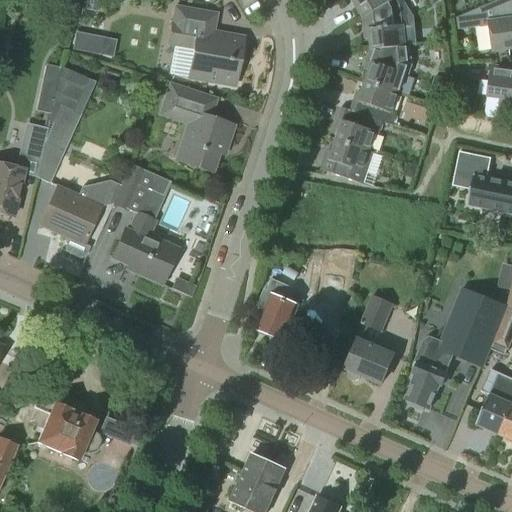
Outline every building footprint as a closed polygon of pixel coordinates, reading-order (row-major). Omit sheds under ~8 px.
[(356,0),(360,6),(356,8),(362,19),(393,0),(356,0)] [(405,4),(402,0),(393,0),(362,19),(364,31),(368,31),(370,50),(405,47),(405,46),(403,27),(408,27),(405,4)] [(511,0),(500,0),(456,19),(458,31),(490,26),(493,51),(511,48),(511,0)] [(189,78),(194,79),(234,86),(235,82),(238,79),(240,70),(237,67),(242,39),(213,34),(216,15),(175,7),(168,45),(193,50),(189,78)] [(75,34),(72,50),(92,54),(95,38),(75,34)] [(364,84),(397,95),(404,75),(409,76),(412,66),(410,46),(405,46),(405,47),(370,50),(366,63),(371,64),(364,84)] [(61,68),(45,64),(41,80),(57,83),(61,68)] [(511,113),(511,69),(491,67),(487,98),(500,100),(498,111),(511,113)] [(61,68),(48,130),(42,159),(37,179),(49,184),(64,153),(60,151),(76,114),(73,113),(83,89),(89,87),(91,82),(61,68)] [(446,83),(435,79),(427,101),(438,105),(446,83)] [(169,84),(162,106),(160,115),(188,124),(176,160),(211,172),(217,155),(223,157),(226,146),(232,128),(204,118),(211,98),(169,84)] [(354,100),(350,111),(350,112),(383,123),(383,124),(392,127),(396,114),(391,113),(397,95),(364,84),(359,102),(354,100)] [(341,123),(335,142),(368,153),(368,152),(374,134),(379,135),(383,124),(383,123),(350,112),(350,111),(341,109),(337,121),(341,123)] [(32,126),(25,156),(42,159),(48,130),(32,126)] [(368,153),(335,142),(329,160),(325,159),(320,172),(362,185),(373,153),(368,152),(368,153)] [(469,189),(466,205),(511,214),(511,182),(485,177),(489,158),(458,152),(451,185),(469,189)] [(0,165),(0,215),(13,218),(17,199),(17,198),(16,198),(19,186),(20,186),(26,162),(17,160),(15,169),(0,165)] [(121,186),(113,204),(127,211),(127,210),(136,213),(139,215),(152,221),(169,184),(131,165),(125,177),(121,186)] [(113,204),(121,186),(112,182),(108,189),(88,197),(86,201),(57,188),(40,226),(66,239),(64,242),(66,246),(64,249),(66,253),(80,260),(85,258),(89,248),(84,246),(101,208),(113,204)] [(160,285),(177,250),(176,250),(174,253),(146,240),(154,222),(152,221),(136,213),(135,214),(127,232),(124,230),(111,258),(139,271),(137,275),(160,285)] [(343,308),(353,252),(345,250),(344,258),(327,255),(318,303),(343,308)] [(511,291),(511,284),(511,268),(506,267),(501,289),(511,291)] [(291,343),(298,328),(290,325),(298,306),(282,299),(287,287),(273,281),(268,293),(265,292),(259,305),(266,308),(257,330),(283,341),(283,340),(291,343)] [(511,284),(511,291),(507,307),(484,363),(495,368),(511,327),(511,284)] [(482,367),(484,363),(507,307),(463,289),(438,347),(422,341),(414,361),(418,363),(413,374),(415,375),(405,399),(410,402),(409,405),(422,411),(424,408),(429,410),(439,385),(441,386),(447,374),(446,373),(453,355),(482,367)] [(382,335),(394,305),(372,296),(360,325),(382,335)] [(357,304),(350,301),(345,312),(353,315),(357,304)] [(425,315),(440,322),(447,308),(431,301),(425,315)] [(358,381),(360,376),(380,385),(393,355),(357,340),(344,369),(348,371),(346,376),(348,380),(355,382),(358,381)] [(498,436),(511,405),(499,399),(508,378),(494,371),(484,394),(489,396),(476,426),(498,436)] [(96,452),(100,442),(97,435),(90,432),(94,423),(92,422),(93,420),(91,415),(84,412),(79,414),(78,416),(52,405),(53,403),(51,398),(44,395),(39,397),(38,399),(37,398),(33,409),(27,423),(42,429),(36,444),(78,462),(82,452),(89,455),(96,452)] [(511,405),(498,436),(511,441),(511,405)] [(0,485),(16,448),(0,440),(0,485)] [(251,511),(266,511),(285,470),(251,455),(230,502),(251,511)] [(338,511),(340,508),(317,498),(310,511),(338,511)]
